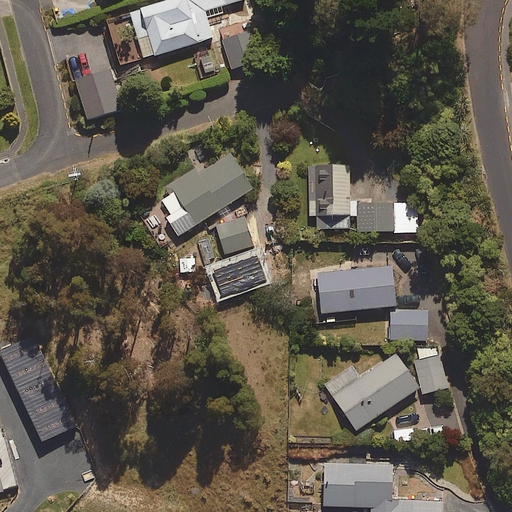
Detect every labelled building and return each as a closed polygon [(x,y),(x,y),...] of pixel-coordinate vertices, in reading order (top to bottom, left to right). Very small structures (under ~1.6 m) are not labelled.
[(244,0),(172,0),(131,13),(145,60),(214,38),(208,18),(222,14),(220,7),(244,0)] [(254,29),(221,40),(232,71),(265,60),(254,29)] [(122,110),(111,70),(76,81),(88,120),(122,110)] [(231,154),(211,167),(207,162),(169,186),(174,193),(162,201),(169,213),(165,215),(179,237),(254,190),(231,154)] [(358,216),(357,204),(351,204),(350,166),(309,167),(311,217),(319,217),(320,230),(350,229),(350,216),(358,216)] [(392,203),(393,232),(418,231),(417,202),(392,203)] [(357,204),(358,216),(358,233),(393,232),(392,203),(357,204)] [(246,217),(218,226),(226,253),(254,245),(246,217)] [(395,266),(317,272),(321,313),(398,306),(395,266)] [(430,312),(389,312),(389,340),(430,340),(430,312)] [(437,347),(422,351),(424,359),(415,362),(424,395),(449,388),(437,347)] [(421,388),(397,354),(360,379),(352,367),(324,387),(355,432),(421,388)] [(443,511),(443,502),(393,501),(393,465),(326,464),(325,508),(363,509),(362,511),(443,511)]
